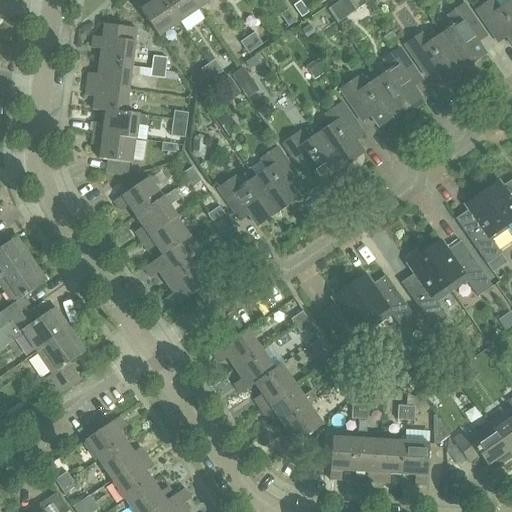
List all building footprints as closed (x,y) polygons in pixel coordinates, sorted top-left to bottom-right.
[(135,0),(134,1),(158,36),(178,22),(162,0),(152,0),(149,2),(147,0),(135,0)] [(162,0),(178,22),(198,9),(191,0),(162,0)] [(191,0),(198,9),(210,0),(191,0)] [(340,0),(327,10),(337,24),(367,2),(365,0),(340,0)] [(507,36),(511,43),(511,0),(499,9),(492,0),(491,0),(476,10),(498,42),(507,36)] [(293,6),(301,17),(308,13),(300,1),(293,6)] [(441,35),(464,68),(485,53),(477,42),(486,35),(465,4),(449,15),(455,25),(441,35)] [(280,14),(288,26),(295,21),(287,9),(280,14)] [(99,60),(131,64),(135,29),(103,24),(102,37),(92,36),(90,48),(100,49),(99,60)] [(315,32),(309,25),(302,30),(307,38),(315,32)] [(247,37),(255,49),(262,44),(254,32),(247,37)] [(396,43),(390,35),(382,40),(388,49),(396,43)] [(435,70),(443,82),(446,86),(458,78),(456,73),(464,68),(441,35),(427,44),(421,35),(404,46),(426,77),(435,70)] [(240,42),(248,54),(255,49),(247,37),(240,42)] [(376,79),(399,112),(408,106),(412,113),(425,104),(412,86),(421,80),(399,49),(384,60),(391,70),(376,79)] [(153,56),(151,67),(166,68),(167,58),(153,56)] [(208,64),(215,76),(223,71),(215,59),(208,64)] [(85,83),(127,89),(131,64),(99,60),(97,74),(86,73),(85,83)] [(305,67),(314,79),(324,72),(315,60),(305,67)] [(201,70),(208,81),(215,76),(208,64),(201,70)] [(151,67),(150,77),(164,79),(166,68),(151,67)] [(246,99),(258,91),(242,68),(231,76),(246,99)] [(216,86),(227,103),(240,94),(229,77),(216,86)] [(371,115),(379,127),(399,112),(376,79),(363,89),(356,79),(340,91),(361,121),(371,115)] [(92,110),(104,112),(104,111),(124,113),(124,112),(127,89),(85,83),(83,95),(94,96),(92,110)] [(436,88),(427,92),(437,115),(446,111),(436,88)] [(319,134),(341,167),(362,153),(355,142),(363,136),(342,104),(326,115),(332,125),(319,134)] [(92,134),(133,139),(143,140),(146,115),(124,112),(124,113),(104,111),(104,112),(102,124),(93,122),(92,134)] [(173,118),(187,120),(188,113),(174,111),(173,118)] [(170,136),(185,138),(187,120),(173,118),(170,136)] [(98,160),(130,164),(133,139),(92,134),(90,145),(100,146),(98,160)] [(312,170),(320,181),(341,167),(319,134),(304,144),(298,134),(281,145),(303,177),(312,170)] [(195,157),(202,157),(205,154),(207,139),(204,135),(197,135),(194,137),(193,154),(195,157)] [(161,151),(175,153),(176,144),(162,142),(161,151)] [(254,179),(276,212),(297,197),(290,185),(298,179),(277,148),(261,159),(268,169),(254,179)] [(0,154),(0,166),(10,167),(10,155),(0,154)] [(180,175),(185,182),(197,174),(192,167),(180,175)] [(185,182),(190,189),(202,181),(197,174),(185,182)] [(127,206),(134,216),(161,198),(147,177),(113,201),(119,211),(127,206)] [(248,214),(256,225),(276,212),(254,179),(240,188),(233,178),(216,189),(238,221),(248,214)] [(498,180),(481,193),(506,230),(511,225),(511,181),(504,187),(498,180)] [(140,241),(175,218),(168,208),(181,198),(174,189),(162,199),(161,198),(134,216),(142,226),(134,232),(140,241)] [(463,206),(467,212),(456,220),(491,273),(505,263),(490,241),(506,230),(481,193),(463,206)] [(207,214),(212,222),(224,214),(219,206),(207,214)] [(162,256),(178,245),(188,238),(175,218),(140,241),(147,251),(154,245),(162,256)] [(237,233),(232,226),(221,234),(225,241),(237,233)] [(225,241),(230,249),(242,240),(237,233),(225,241)] [(0,280),(31,259),(16,236),(0,246),(0,280)] [(466,281),(477,296),(491,286),(460,241),(446,250),(440,241),(423,252),(450,291),(466,281)] [(165,283),(192,265),(178,245),(162,256),(143,268),(150,278),(158,272),(165,283)] [(450,291),(423,252),(406,264),(413,274),(400,283),(431,327),(446,317),(435,302),(450,291)] [(0,314),(6,325),(31,307),(24,296),(46,281),(31,259),(0,280),(0,285),(12,304),(0,312),(0,314)] [(164,298),(171,308),(205,285),(192,265),(165,283),(172,293),(164,298)] [(364,275),(348,287),(376,326),(391,316),(401,331),(416,320),(385,276),(371,285),(364,275)] [(376,326),(348,287),(331,298),(335,303),(321,312),(351,354),(365,344),(360,337),(376,326)] [(0,330),(0,349),(23,334),(37,353),(70,330),(55,308),(39,319),(31,307),(6,325),(7,326),(0,330)] [(290,319),(295,327),(307,319),(302,311),(290,319)] [(511,317),(509,314),(498,322),(505,331),(511,326),(511,317)] [(295,327),(300,334),(312,326),(307,319),(295,327)] [(47,378),(59,396),(82,380),(70,363),(86,353),(70,330),(37,353),(52,375),(47,378)] [(234,368),(261,350),(247,330),(212,354),(219,364),(227,358),(234,368)] [(308,346),(313,353),(326,345),(320,338),(308,346)] [(419,349),(430,365),(444,355),(433,339),(419,349)] [(445,353),(455,366),(469,355),(460,343),(445,353)] [(239,394),(254,384),(274,370),(261,350),(234,368),(241,379),(233,385),(239,394)] [(253,400),(259,409),(294,386),(281,366),(274,370),(254,384),(261,395),(253,400)] [(331,378),(336,386),(348,378),(343,370),(331,378)] [(462,385),(455,375),(445,382),(452,392),(462,385)] [(340,392),(341,393),(353,385),(348,378),(336,386),(340,392)] [(266,419),(274,413),(281,424),(308,406),(308,405),(316,399),(311,391),(302,397),(294,386),(259,409),(266,419)] [(336,395),(340,392),(336,386),(332,389),(336,395)] [(490,423),(511,454),(511,396),(506,400),(511,408),(490,423)] [(6,412),(14,424),(35,410),(28,400),(23,404),(22,402),(6,412)] [(350,419),(358,420),(359,405),(352,404),(350,419)] [(358,420),(368,420),(370,406),(359,405),(358,420)] [(280,440),(287,450),(322,426),(308,406),(281,424),(288,434),(280,440)] [(397,419),(406,420),(407,406),(398,406),(397,419)] [(406,420),(414,421),(415,407),(407,406),(406,420)] [(435,416),(433,416),(434,444),(439,444),(449,436),(435,416)] [(85,440),(99,460),(126,442),(119,432),(127,427),(120,417),(85,440)] [(479,456),(491,473),(511,458),(511,454),(490,423),(469,438),(463,430),(451,439),(469,464),(479,456)] [(355,472),(357,439),(332,438),(330,480),(341,481),(342,472),(355,472)] [(378,483),(381,441),(357,439),(355,472),(367,473),(367,483),(378,483)] [(403,476),(405,442),(381,441),(378,483),(388,484),(389,475),(403,476)] [(99,460),(112,480),(147,456),(141,448),(133,453),(126,442),(99,460)] [(414,486),(427,487),(429,444),(405,442),(403,476),(415,476),(414,486)] [(112,480),(126,500),(153,481),(146,472),(154,466),(147,456),(112,480)] [(54,480),(59,487),(72,479),(66,472),(54,480)] [(59,487),(64,494),(77,486),(72,479),(59,487)] [(134,511),(150,511),(174,496),(168,487),(160,492),(153,481),(126,500),(134,511)] [(150,511),(188,511),(183,503),(190,498),(184,489),(174,496),(150,511)]
